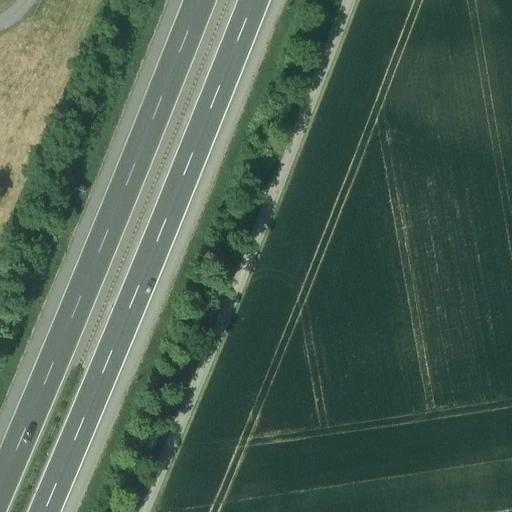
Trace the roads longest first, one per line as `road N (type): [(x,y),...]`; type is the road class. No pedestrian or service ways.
road 1 (motorway): [(51,511),(258,0)]
road 2 (track): [(152,511),(349,0)]
road 3 (motorway): [(198,0),(0,496)]
